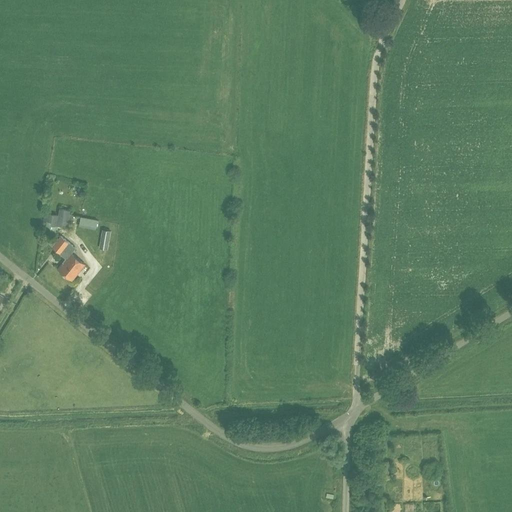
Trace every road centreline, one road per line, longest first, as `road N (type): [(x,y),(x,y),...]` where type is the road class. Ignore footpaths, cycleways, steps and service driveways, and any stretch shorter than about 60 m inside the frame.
road 1 (unclassified): [(350,420),(279,448),(227,437),(0,254)]
road 2 (unclassified): [(350,420),(511,315)]
